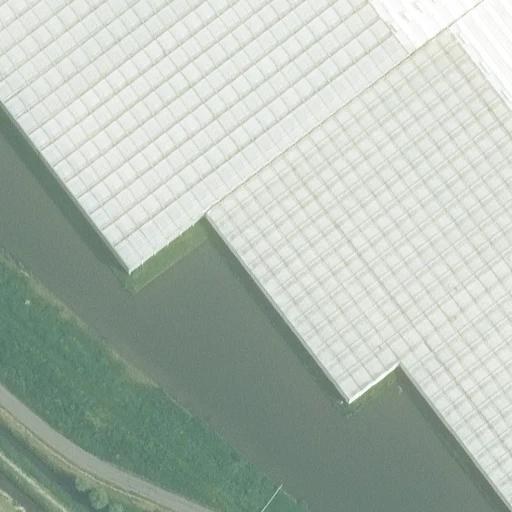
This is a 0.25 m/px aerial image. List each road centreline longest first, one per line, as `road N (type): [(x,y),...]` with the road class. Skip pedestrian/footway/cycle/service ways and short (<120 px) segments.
road 1 (track): [(245,511),(237,485),(0,282)]
road 2 (unclassified): [(0,390),(79,458),(194,511)]
